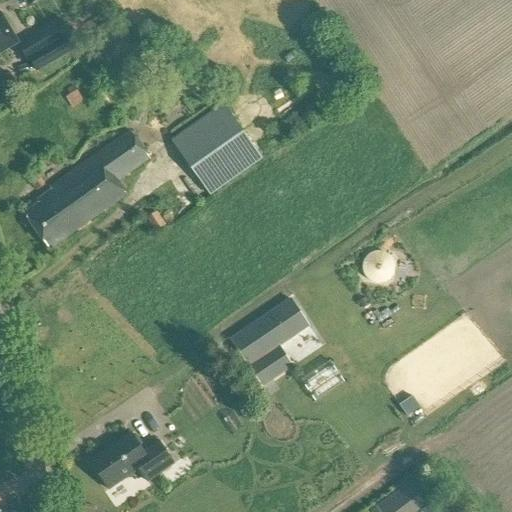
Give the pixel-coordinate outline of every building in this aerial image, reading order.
[(0,19),(0,52),(17,43),(3,18),(0,19)] [(110,20),(85,36),(90,45),(116,28),(110,20)] [(57,22),(21,44),(30,58),(33,56),(40,70),(81,47),(72,32),(65,36),(57,22)] [(121,31),(86,56),(98,72),(133,48),(121,31)] [(72,96),(67,99),(73,109),(84,102),(75,87),(68,90),(72,96)] [(224,104),(172,141),(211,196),(263,159),(224,104)] [(132,130),(127,133),(52,187),(55,189),(39,202),(41,205),(26,216),(50,250),(128,195),(118,181),(152,158),(132,130)] [(39,177),(31,183),(37,191),(45,185),(39,177)] [(156,213),(146,220),(156,233),(166,226),(156,213)] [(363,310),(364,309),(370,305),(366,299),(359,303),(363,310)] [(291,300),(231,341),(262,388),(292,367),(280,349),(310,329),(291,300)] [(331,357),(288,383),(303,407),(345,381),(331,357)] [(143,451),(131,433),(90,462),(109,490),(139,470),(148,482),(174,464),(159,441),(143,451)] [(376,508),(379,511),(421,511),(434,503),(416,479),(376,508)]
